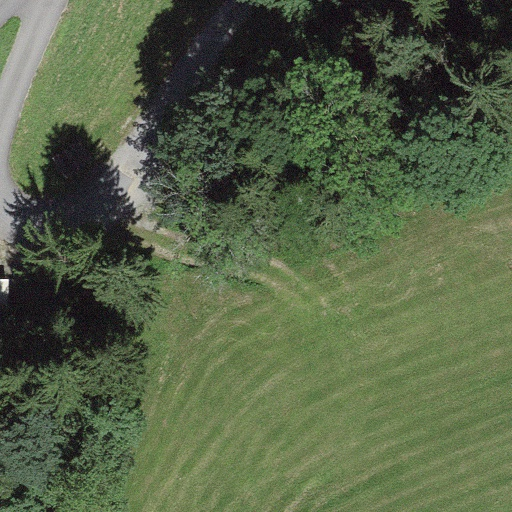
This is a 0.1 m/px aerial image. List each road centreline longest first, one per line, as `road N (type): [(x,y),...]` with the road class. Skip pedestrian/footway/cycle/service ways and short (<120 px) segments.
road 1 (track): [(0,199),(12,211),(41,214),(100,185),(266,0)]
road 2 (track): [(52,0),(0,133)]
